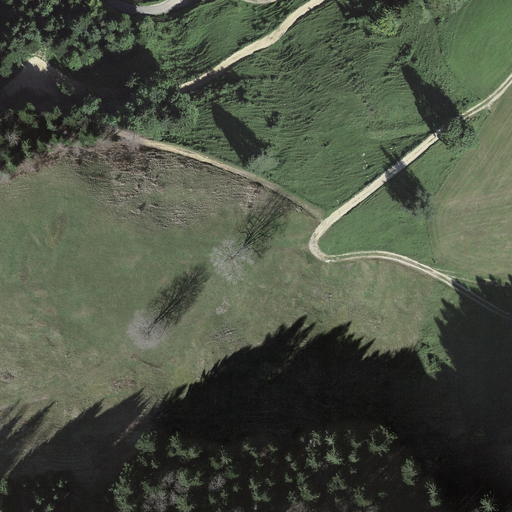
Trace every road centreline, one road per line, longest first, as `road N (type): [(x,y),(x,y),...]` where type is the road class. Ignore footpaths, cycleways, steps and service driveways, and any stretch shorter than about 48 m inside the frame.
road 1 (track): [(321,0),(176,89),(113,93),(74,86),(48,69),(37,74),(73,111),(283,190),(327,222)]
road 2 (track): [(511,76),(310,240),(319,256),(389,255),(414,264),(511,320)]
road 3 (track): [(310,240),(248,260),(95,376),(0,404)]
